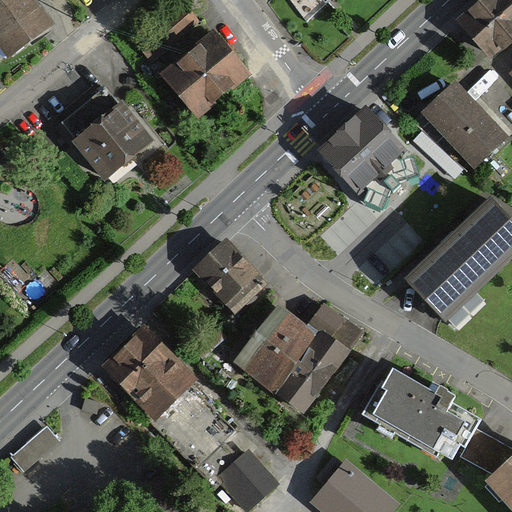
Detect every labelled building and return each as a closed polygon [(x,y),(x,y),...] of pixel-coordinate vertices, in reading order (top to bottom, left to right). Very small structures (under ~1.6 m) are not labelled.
[(33,0),(0,0),(0,43),(12,59),(54,28),(33,0)] [(511,0),(488,0),(462,22),(493,58),(511,42),(511,0)] [(215,31),(161,74),(197,119),(252,76),(215,31)] [(511,140),(511,136),(464,82),(428,114),(478,170),(511,140)] [(80,142),(76,145),(105,182),(157,141),(126,101),(120,106),(106,90),(65,123),(80,142)] [(410,151),(369,109),(323,153),(365,195),(410,151)] [(511,266),(511,227),(492,206),(404,288),(444,330),(511,266)] [(230,241),(196,271),(233,312),(267,282),(230,241)] [(277,391),(318,337),(278,306),(236,360),(277,391)] [(141,329),(103,365),(156,420),(193,385),(141,329)] [(323,331),(318,337),(277,391),(305,412),(350,353),(323,331)] [(379,427),(394,436),(398,429),(448,457),(456,443),(466,448),(482,418),(452,401),(456,395),(432,383),(429,389),(393,369),(367,415),(381,422),(379,427)] [(60,441),(47,426),(12,458),(25,473),(60,441)] [(249,511),(279,485),(250,454),(214,487),(236,511),(249,511)] [(511,462),(489,483),(492,485),(488,488),(500,501),(504,497),(511,505),(511,462)] [(391,511),(398,503),(347,464),(316,504),(326,511),(391,511)]
